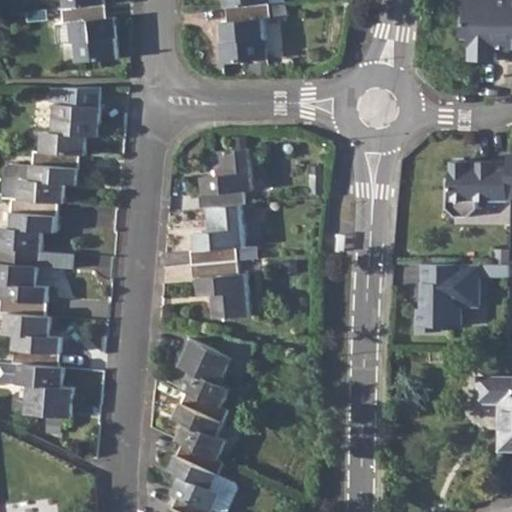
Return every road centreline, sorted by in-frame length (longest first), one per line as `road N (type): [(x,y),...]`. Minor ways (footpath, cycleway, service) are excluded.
road 1 (residential): [(172,101),(154,127),(122,511)]
road 2 (tertiary): [(378,137),(362,511)]
road 3 (residential): [(172,101),(353,111)]
